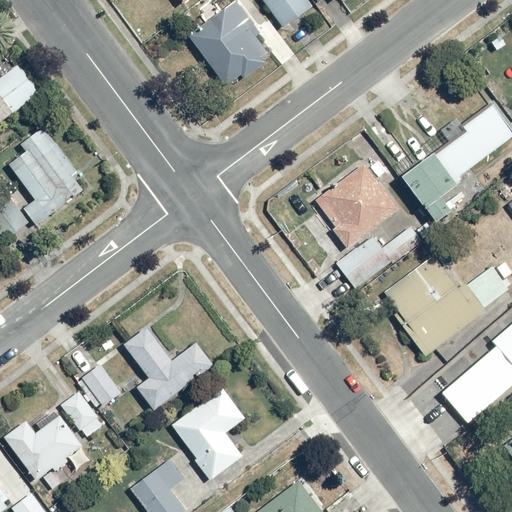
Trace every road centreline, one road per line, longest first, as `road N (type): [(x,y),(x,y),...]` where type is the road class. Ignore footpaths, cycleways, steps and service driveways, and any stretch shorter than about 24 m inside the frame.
road 1 (residential): [(191,194),(427,511)]
road 2 (residential): [(447,0),(191,194)]
road 3 (residential): [(44,0),(191,194)]
road 4 (residential): [(191,194),(0,339)]
